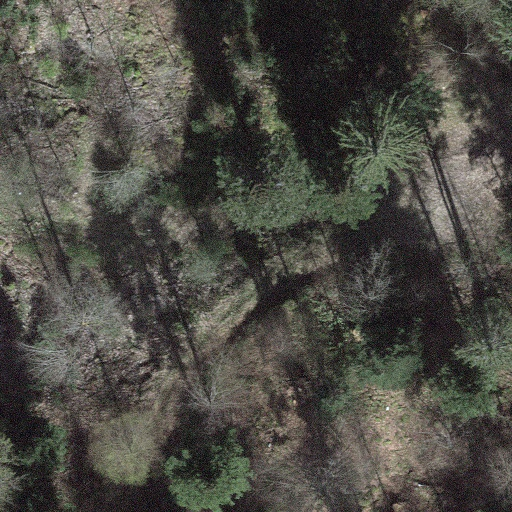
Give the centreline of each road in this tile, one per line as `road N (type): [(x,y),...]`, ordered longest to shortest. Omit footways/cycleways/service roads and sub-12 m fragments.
road 1 (track): [(511,109),(240,186),(175,80),(61,112),(0,167)]
road 2 (track): [(0,307),(3,323),(93,388),(239,332)]
road 3 (track): [(239,332),(240,186)]
